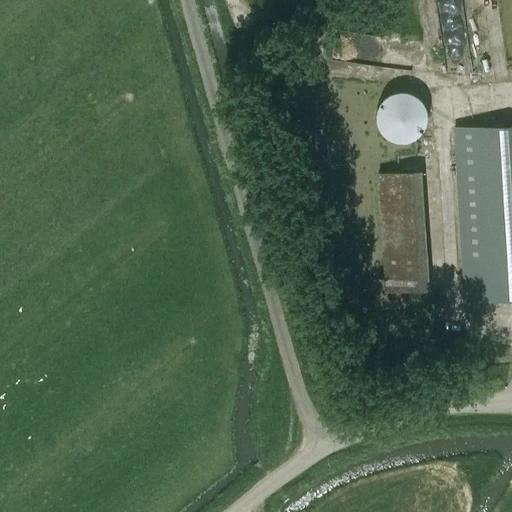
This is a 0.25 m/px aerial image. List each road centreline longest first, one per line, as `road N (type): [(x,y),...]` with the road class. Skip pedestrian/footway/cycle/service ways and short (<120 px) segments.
road 1 (unclassified): [(187,0),(319,451)]
road 2 (unclassified): [(319,451),(370,425),(452,405),(511,401)]
